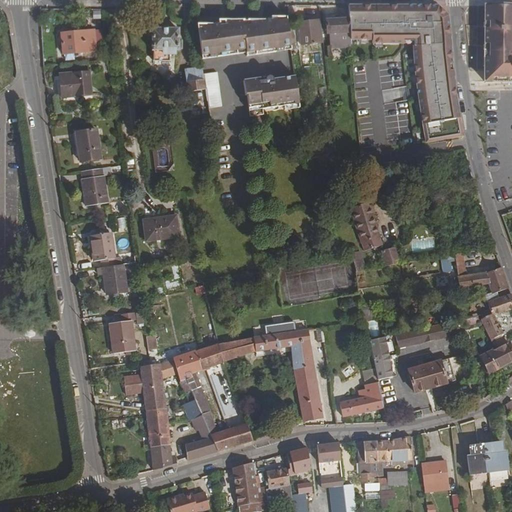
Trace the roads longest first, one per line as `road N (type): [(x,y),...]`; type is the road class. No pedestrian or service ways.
road 1 (residential): [(96,494),(19,0)]
road 2 (residential): [(121,492),(317,436),(443,422),(511,391)]
road 3 (residential): [(511,271),(472,132),(456,0)]
road 4 (unknown): [(120,0),(144,202)]
